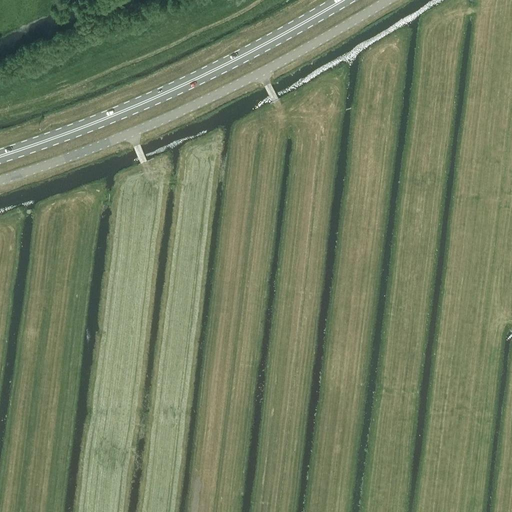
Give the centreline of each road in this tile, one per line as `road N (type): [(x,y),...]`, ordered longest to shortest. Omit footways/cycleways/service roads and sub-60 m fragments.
road 1 (unclassified): [(0,179),(177,112),(385,0)]
road 2 (primary): [(0,156),(154,97),(343,0)]
